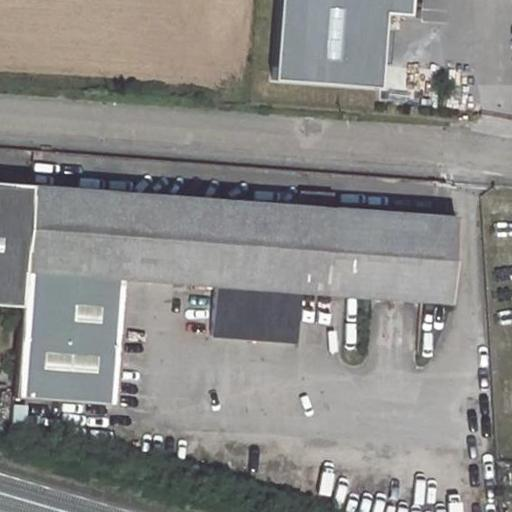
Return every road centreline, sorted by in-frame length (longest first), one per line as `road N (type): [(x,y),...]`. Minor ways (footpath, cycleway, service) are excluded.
road 1 (unknown): [(497,152),(475,231),(468,342),(451,384),(432,398),(399,409),(329,409),(159,382)]
road 2 (residential): [(0,115),(511,154)]
